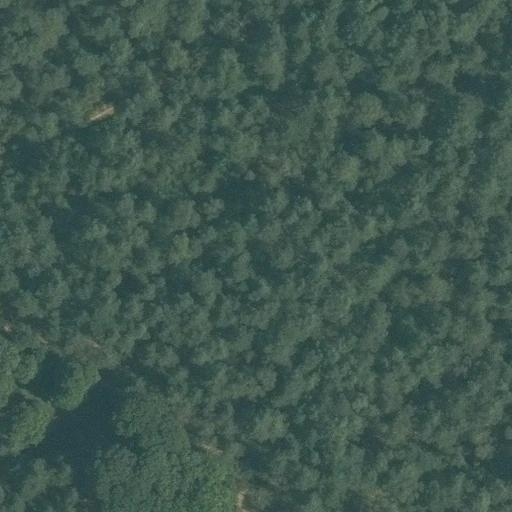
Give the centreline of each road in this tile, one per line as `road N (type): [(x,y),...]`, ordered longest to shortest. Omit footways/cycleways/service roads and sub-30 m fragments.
road 1 (track): [(0,171),(320,0)]
road 2 (track): [(0,372),(85,428),(172,511)]
